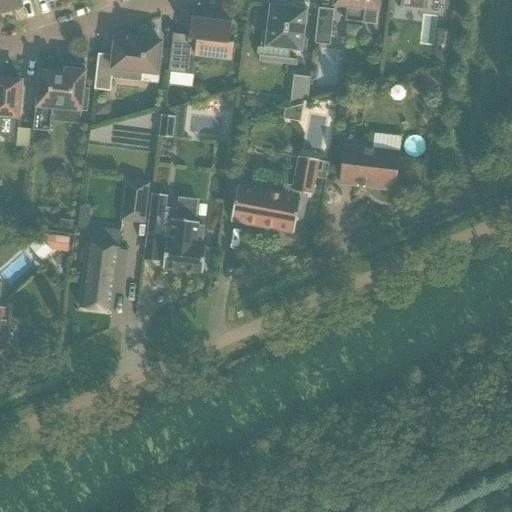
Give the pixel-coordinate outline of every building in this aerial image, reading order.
[(18,0),(0,0),(0,15),(21,9),(18,0)] [(376,25),(378,0),(334,0),(334,5),(346,7),(345,22),(376,25)] [(400,0),(400,8),(424,11),(424,0),(400,0)] [(262,48),(302,53),(307,9),(269,5),(266,31),(262,31),(259,61),(260,62),(262,48)] [(314,44),(330,46),(334,10),(318,8),(314,44)] [(191,19),(189,36),(173,34),(168,73),(186,75),(187,61),(195,62),(196,56),(231,60),(233,44),(229,44),(231,24),(221,23),(221,18),(208,16),(208,21),(191,19)] [(161,42),(137,40),(129,39),(128,45),(114,43),(113,56),(98,54),(94,90),(110,92),(112,77),(140,80),(140,72),(157,74),(161,42)] [(64,74),(40,72),(39,79),(38,79),(32,131),(50,132),(52,114),(67,116),(67,111),(87,113),(89,89),(83,89),(86,65),(66,63),(64,74)] [(427,74),(415,86),(426,97),(438,84),(427,74)] [(293,76),(290,106),(307,101),(310,78),(293,76)] [(0,135),(13,137),(15,118),(18,118),(21,82),(0,79),(0,135)] [(175,117),(161,115),(158,137),(172,139),(175,117)] [(22,130),(20,146),(29,146),(30,131),(22,130)] [(401,146),(403,138),(377,134),(376,143),(401,146)] [(399,153),(344,147),(340,184),(394,190),(395,182),(398,183),(400,169),(397,169),(399,153)] [(237,186),(230,222),(293,234),(296,217),(302,218),(307,194),(312,195),(318,161),(298,157),(291,196),(237,186)] [(127,182),(122,220),(144,223),(149,185),(127,182)] [(152,194),(145,248),(165,251),(162,269),(202,274),(205,248),(195,246),(196,241),(202,242),(204,226),(198,225),(198,223),(172,220),(172,222),(164,221),(167,196),(152,194)] [(28,247),(41,260),(52,250),(67,252),(69,238),(42,234),(28,247)] [(119,248),(87,244),(87,249),(84,249),(82,263),(85,263),(79,308),(112,312),(115,283),(123,284),(127,251),(119,250),(119,248)] [(0,357),(4,358),(6,340),(9,308),(0,307),(0,298),(0,296),(0,295),(0,357)]
